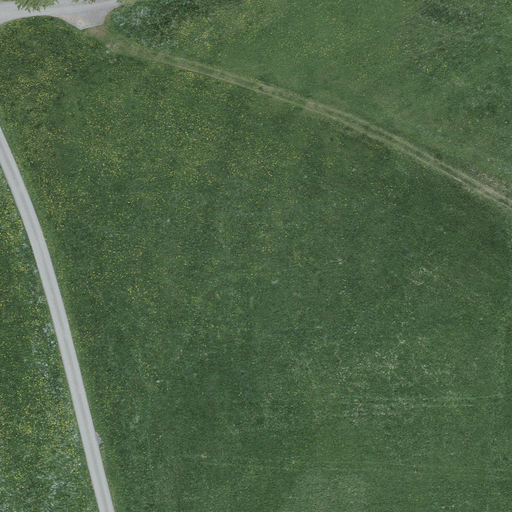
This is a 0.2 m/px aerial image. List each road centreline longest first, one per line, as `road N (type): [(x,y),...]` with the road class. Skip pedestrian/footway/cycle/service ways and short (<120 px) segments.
road 1 (track): [(88,0),(112,29),(168,57),(370,126),(511,204)]
road 2 (track): [(105,511),(44,268),(0,147)]
